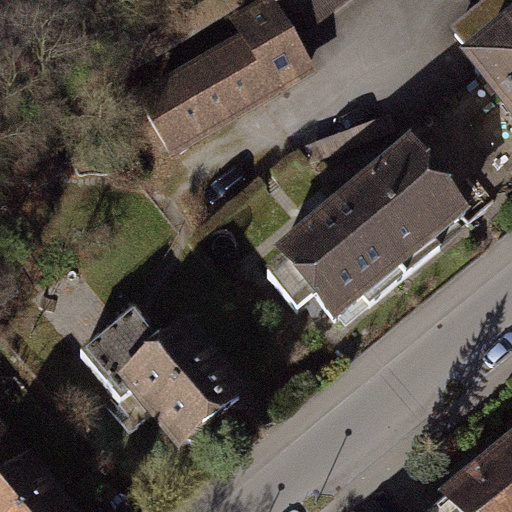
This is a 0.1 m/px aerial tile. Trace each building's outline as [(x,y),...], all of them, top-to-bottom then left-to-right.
[(168,156),(314,74),(295,42),(271,0),(264,0),(259,3),(227,21),(237,38),(134,96),(168,156)] [(256,0),(259,3),(264,0),(271,0),(295,42),(351,0),(256,0)] [(511,37),(457,83),(511,150),(511,37)] [(412,168),(273,278),(326,345),(465,235),(412,168)] [(80,355),(116,399),(169,357),(132,312),(80,355)] [(169,357),(116,399),(174,472),(244,416),(186,343),(169,357)] [(511,511),(511,471),(458,511),(511,511)] [(77,511),(44,472),(0,508),(0,511),(77,511)]
